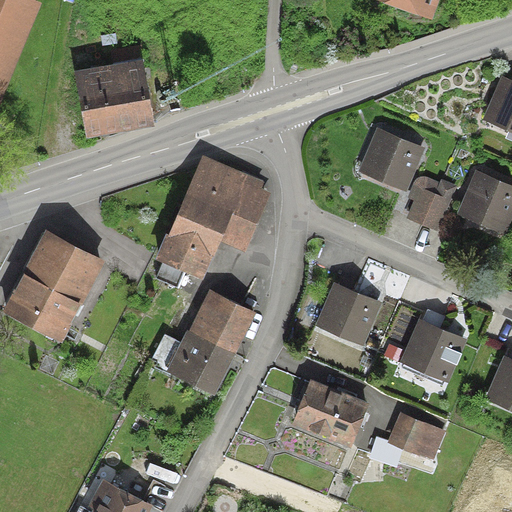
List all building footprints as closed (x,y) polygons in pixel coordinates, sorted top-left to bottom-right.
[(0,0),(0,87),(34,4),(24,0),(0,0)] [(390,0),(427,13),(429,6),(423,3),(423,0),(390,0)] [(118,129),(151,123),(141,63),(108,69),(118,129)] [(85,134),(118,129),(108,69),(75,74),(85,134)] [(511,86),(502,82),(488,115),(511,124),(511,86)] [(364,166),(403,183),(417,151),(378,134),(364,166)] [(211,163),(207,173),(196,168),(157,258),(162,260),(154,279),(175,288),(183,269),(199,276),(219,229),(247,241),(264,202),(263,197),(255,194),(260,184),(211,163)] [(502,226),(511,202),(511,191),(477,176),(463,209),(502,226)] [(420,180),(418,181),(417,181),(414,184),(409,197),(416,200),(408,218),(421,223),(432,197),(431,196),(436,186),(424,180),(420,180)] [(434,198),(432,197),(421,223),(434,229),(452,188),(440,183),(434,198)] [(57,340),(64,328),(98,264),(45,236),(4,312),(57,340)] [(360,337),(374,305),(335,288),(321,321),(360,337)] [(209,292),(182,345),(163,335),(150,361),(178,375),(178,376),(211,393),(251,313),(209,292)] [(436,332),(441,320),(425,313),(406,357),(445,374),(459,342),(436,332)] [(511,402),(511,364),(505,361),(491,394),(511,402)] [(295,422),(349,444),(364,407),(310,385),(295,422)] [(430,459),(441,432),(403,416),(390,444),(430,459)] [(143,511),(147,506),(97,480),(84,503),(96,509),(93,511),(88,511),(78,506),(75,511),(143,511)]
